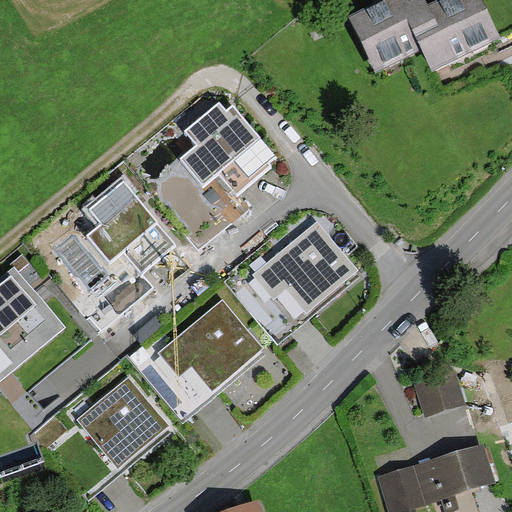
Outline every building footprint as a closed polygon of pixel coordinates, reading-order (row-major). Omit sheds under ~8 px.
[(439,0),(389,0),(358,15),(380,63),(425,42),(435,64),(495,36),(478,0),(449,0),(442,4),(439,0)] [(254,142),(260,138),(234,105),(224,113),(218,105),(187,129),(199,144),(181,158),(202,184),(219,170),(233,186),(267,159),(254,142)] [(175,246),(125,184),(92,211),(104,224),(90,236),(110,260),(124,249),(143,272),(175,246)] [(354,271),(316,225),(255,275),(273,297),(286,286),(306,311),(354,271)] [(0,375),(58,327),(11,271),(0,280),(0,375)] [(259,348),(221,303),(160,353),(178,375),(191,364),(211,387),(259,348)] [(454,378),(415,386),(421,417),(461,408),(454,378)] [(170,429),(130,379),(78,421),(118,471),(170,429)] [(480,448),(381,479),(392,511),(490,482),(480,448)]
